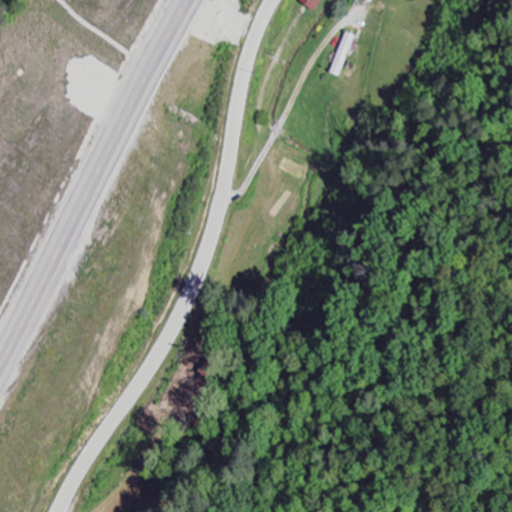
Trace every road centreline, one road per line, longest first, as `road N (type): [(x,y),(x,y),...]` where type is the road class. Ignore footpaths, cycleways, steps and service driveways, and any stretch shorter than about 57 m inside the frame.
road 1 (tertiary): [(58,511),(193,284),(219,207),(249,56),(274,0)]
road 2 (trunk): [(203,0),(0,359)]
